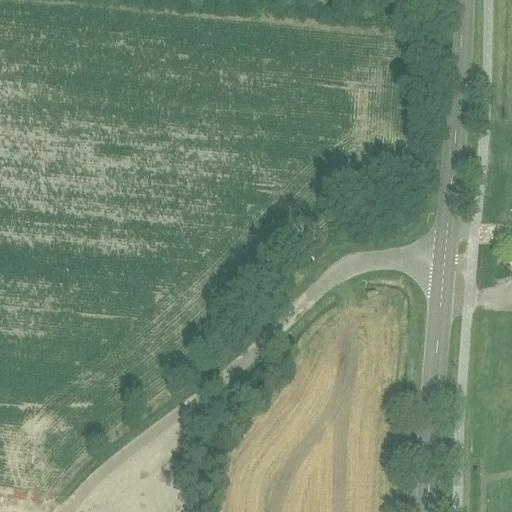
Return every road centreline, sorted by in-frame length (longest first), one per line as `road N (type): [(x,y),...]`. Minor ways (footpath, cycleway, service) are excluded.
road 1 (tertiary): [(443,263),(461,0)]
road 2 (tertiary): [(428,511),(443,263)]
